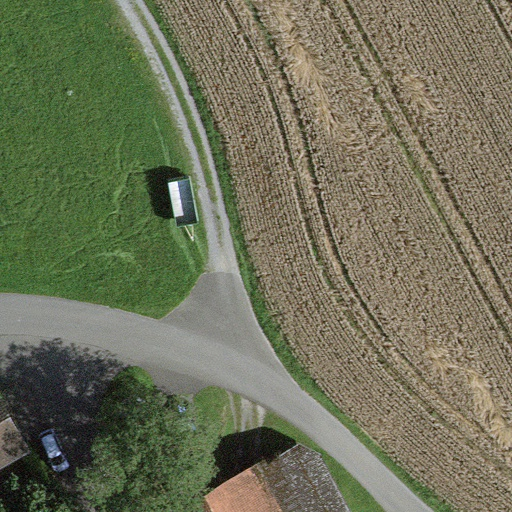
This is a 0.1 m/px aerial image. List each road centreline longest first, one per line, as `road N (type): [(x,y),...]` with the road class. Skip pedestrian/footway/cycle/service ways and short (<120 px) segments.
road 1 (unclassified): [(0,318),(159,352),(227,379),(354,463),(406,511)]
road 2 (track): [(117,0),(182,123),(216,253),(227,379)]
